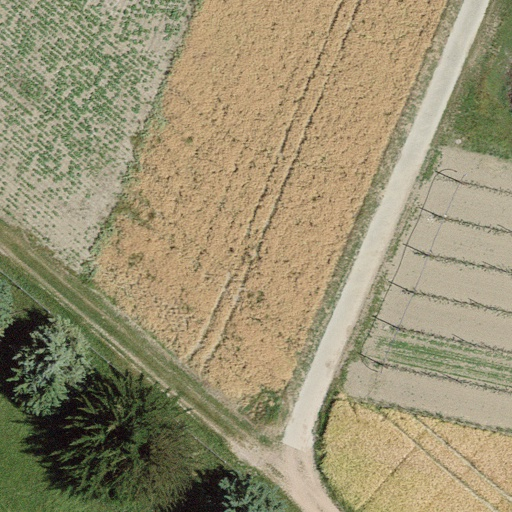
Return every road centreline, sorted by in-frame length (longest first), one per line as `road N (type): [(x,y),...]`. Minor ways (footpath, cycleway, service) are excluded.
road 1 (track): [(285,466),(482,0)]
road 2 (track): [(0,227),(285,466)]
